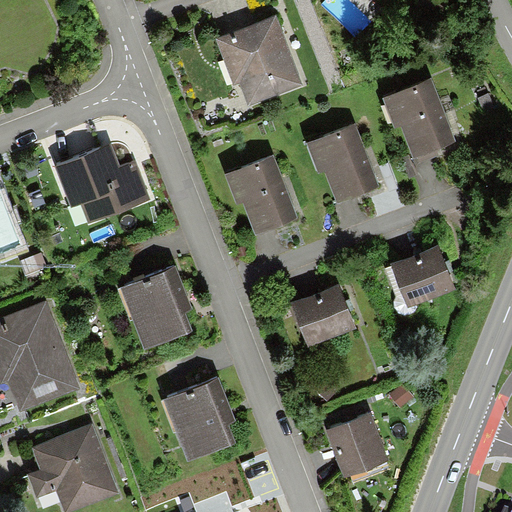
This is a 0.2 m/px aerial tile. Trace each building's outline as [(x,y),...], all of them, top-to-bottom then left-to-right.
[(300,79),(275,13),(218,34),(235,78),(241,76),(249,98),(300,79)] [(455,134),(432,73),(382,91),(394,122),(401,119),(413,149),(455,134)] [(380,178),(356,117),(309,135),(320,163),(326,160),(339,194),(380,178)] [(112,139),(55,160),(70,199),(82,194),(90,215),(149,193),(135,156),(120,162),(112,139)] [(295,212),(272,152),(225,170),(236,200),(242,198),(254,227),(295,212)] [(0,246),(19,240),(0,188),(0,246)] [(459,284),(441,237),(390,256),(408,303),(459,284)] [(29,254),(17,259),(21,271),(34,266),(29,254)] [(178,258),(121,280),(145,342),(193,324),(185,304),(194,300),(178,258)] [(355,322),(339,278),(293,295),(309,339),(355,322)] [(80,385),(48,300),(0,317),(0,369),(3,378),(9,376),(21,406),(80,385)] [(220,372),(167,391),(190,453),(237,436),(230,416),(236,414),(220,372)] [(413,392),(404,381),(390,391),(399,403),(413,392)] [(372,406),(326,422),(342,471),(389,455),(372,406)] [(119,488),(93,418),(34,440),(42,462),(27,467),(37,493),(56,486),(64,508),(119,488)]
